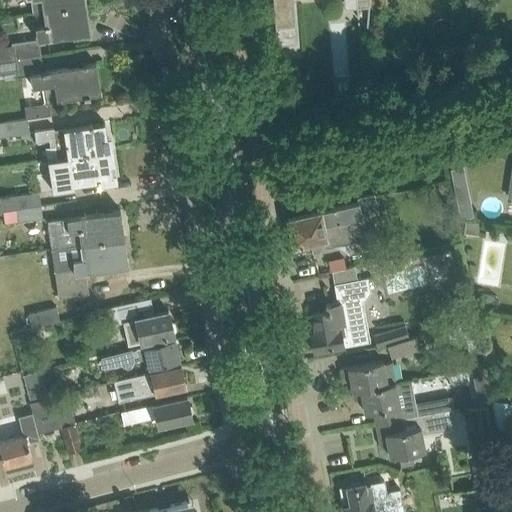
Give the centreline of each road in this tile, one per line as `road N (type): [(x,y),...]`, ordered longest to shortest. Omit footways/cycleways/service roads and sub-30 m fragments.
road 1 (residential): [(159,0),(244,446)]
road 2 (residential): [(317,511),(266,241),(239,246)]
road 3 (tertiary): [(288,511),(239,246)]
road 4 (residential): [(0,510),(244,446)]
road 5 (tertiary): [(239,246),(203,57)]
